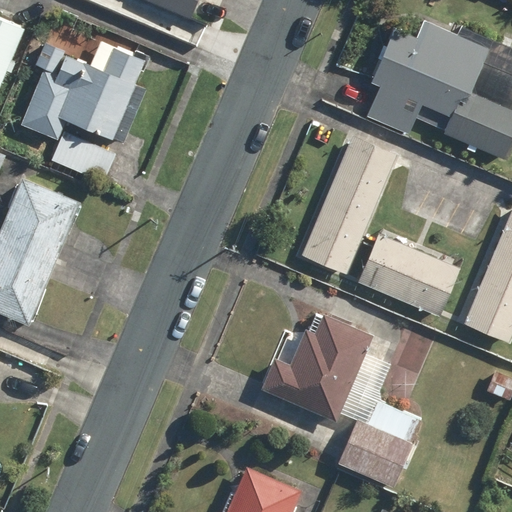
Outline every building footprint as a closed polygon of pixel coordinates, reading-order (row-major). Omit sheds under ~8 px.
[(199,0),(146,0),(191,20),(199,0)] [(28,26),(0,13),(0,95),(11,68),(15,59),(28,26)] [(383,83),(370,114),(412,132),(419,117),(447,129),(508,156),(511,148),(511,42),(464,22),(460,32),(426,19),(421,32),(399,23),(375,80),(383,83)] [(106,71),(68,55),(59,75),(56,74),(66,50),(45,42),(35,66),(44,69),(21,125),(59,140),(62,132),(67,121),(125,145),(149,88),(137,83),(146,60),(116,48),(106,71)] [(114,154),(62,132),(59,140),(51,159),(103,181),(114,154)] [(357,132),(305,253),(350,271),(401,151),(357,132)] [(83,203),(24,179),(0,237),(0,315),(32,329),(83,203)] [(511,217),(468,322),(511,340),(511,217)] [(464,267),(382,231),(361,279),(443,315),(464,267)] [(341,419),(378,333),(328,312),(320,331),(309,326),(294,363),(279,357),(266,388),(341,419)] [(511,374),(497,369),(488,389),(511,399),(511,374)] [(371,421),(361,416),(342,460),(399,485),(418,441),(414,439),(424,418),(381,399),(371,421)] [(295,511),(306,487),(249,464),(228,511),(227,511),(222,510),(221,511),(295,511)]
